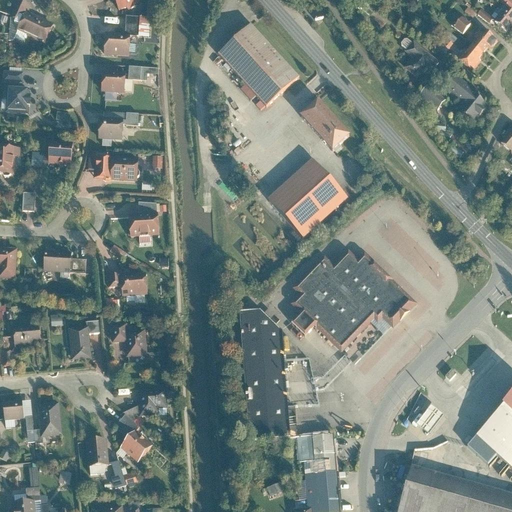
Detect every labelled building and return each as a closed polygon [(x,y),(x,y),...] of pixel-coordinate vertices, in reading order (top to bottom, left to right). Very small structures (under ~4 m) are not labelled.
[(114,0),(119,14),(140,6),(137,0),(114,0)] [(511,6),(511,2),(508,0),(500,0),(497,3),(504,9),(507,12),(511,6)] [(30,7),(21,4),(15,20),(24,23),(28,14),(30,7)] [(511,15),(507,12),(504,9),(494,23),(507,33),(511,26),(511,15)] [(491,19),(482,11),(478,16),(486,24),(491,19)] [(53,26),(28,14),(24,23),(19,33),(45,45),(53,26)] [(137,19),(126,19),(126,37),(131,37),(137,37),(137,19)] [(471,28),(463,21),(455,31),(463,37),(471,28)] [(300,83),(253,29),(221,57),(268,111),(300,83)] [(496,44),(479,29),(467,43),(483,58),(496,44)] [(130,59),(131,37),(126,37),(105,36),(104,58),(130,59)] [(438,66),(414,43),(404,54),(411,60),(403,70),(416,82),(428,70),(431,73),(438,66)] [(454,57),(471,72),(483,58),(467,43),(454,57)] [(158,56),(149,56),(149,67),(158,67),(158,56)] [(4,84),(24,84),(24,69),(10,69),(10,72),(4,72),(4,84)] [(140,70),(129,70),(129,82),(140,82),(140,70)] [(126,74),(103,73),(102,95),(125,96),(126,74)] [(480,99),(455,78),(445,91),(471,111),(480,99)] [(448,101),(432,86),(421,99),(437,113),(448,101)] [(31,114),(30,90),(8,90),(8,115),(31,114)] [(473,128),(490,107),(480,99),(471,111),(463,120),(473,128)] [(353,142),(319,104),(303,117),(337,156),(353,142)] [(70,129),(73,115),(59,112),(56,126),(70,129)] [(139,117),(127,116),(127,128),(139,129),(139,117)] [(124,122),(100,121),(99,142),(123,142),(124,122)] [(511,133),(501,146),(511,154),(511,133)] [(72,167),(73,145),(51,144),(50,166),(72,167)] [(0,176),(21,177),(22,150),(0,149),(0,176)] [(101,159),(99,181),(112,182),(114,160),(101,159)] [(163,160),(153,159),(152,171),(162,171),(163,160)] [(137,184),(139,161),(114,160),(112,182),(137,184)] [(352,207),(313,165),(270,206),(306,248),(352,207)] [(36,213),(36,191),(25,191),(24,212),(36,213)] [(158,206),(140,204),(140,217),(158,216),(158,206)] [(159,237),(158,216),(140,217),(128,217),(129,238),(159,237)] [(17,249),(0,248),(0,280),(16,281),(17,249)] [(127,257),(114,248),(110,254),(122,263),(127,257)] [(297,312),(287,323),(300,336),(311,325),(339,353),(371,321),(375,324),(380,319),(389,329),(414,304),(362,253),(356,259),(346,249),(331,264),(322,256),(290,288),(297,295),(288,303),(297,312)] [(72,254),(44,253),(44,274),(72,274),(72,269),(72,263),(72,254)] [(121,274),(108,275),(110,289),(123,288),(122,278),(121,274)] [(147,297),(145,276),(122,278),(123,288),(124,299),(147,297)] [(261,313),(239,315),(249,441),(291,438),(283,332),(261,313)] [(52,318),(53,327),(63,326),(63,317),(52,318)] [(100,334),(98,323),(87,325),(87,329),(88,335),(100,334)] [(41,347),(40,328),(28,329),(28,325),(12,326),(14,350),(41,347)] [(125,328),(112,328),(113,345),(126,344),(125,335),(125,328)] [(88,335),(87,329),(67,331),(71,363),(91,361),(88,335)] [(145,334),(125,335),(126,344),(127,360),(147,358),(145,334)] [(452,382),(457,375),(452,371),(447,379),(452,382)] [(168,390),(139,393),(140,408),(141,420),(158,419),(157,411),(169,410),(168,390)] [(424,401),(409,420),(423,430),(432,418),(438,423),(443,417),(424,401)] [(22,402),(4,404),(6,425),(24,423),(22,405),(22,402)] [(511,404),(478,439),(511,470),(511,404)] [(33,435),(29,405),(22,405),(24,423),(27,447),(34,446),(33,435)] [(58,406),(38,408),(42,434),(42,439),(62,437),(58,406)] [(140,408),(123,414),(126,419),(136,426),(143,422),(141,420),(140,408)] [(136,426),(126,419),(115,432),(129,443),(136,434),(140,430),(136,426)] [(35,449),(44,447),(42,439),(42,434),(33,435),(34,446),(35,449)] [(129,443),(121,453),(137,466),(152,447),(136,434),(129,443)] [(304,463),(308,510),(292,511),(342,511),(341,505),(342,504),(339,468),(338,467),(337,456),(336,456),(334,436),(297,439),(300,464),(304,463)] [(106,442),(86,444),(88,471),(108,469),(106,442)] [(288,446),(286,456),(294,458),(297,448),(288,446)] [(123,480),(118,466),(113,467),(114,476),(113,481),(115,491),(126,488),(123,480)] [(511,511),(511,495),(422,470),(410,511),(511,511)] [(72,477),(62,476),(60,487),(70,488),(72,477)] [(135,484),(132,476),(123,480),(126,488),(135,484)] [(271,488),(274,497),(283,494),(280,485),(271,488)] [(39,491),(26,491),(26,505),(33,505),(40,504),(39,491)]
